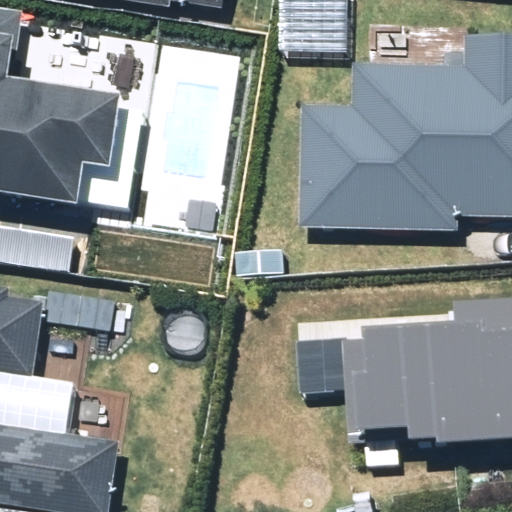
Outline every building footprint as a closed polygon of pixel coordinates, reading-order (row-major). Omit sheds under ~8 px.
[(79,0),(227,20),(229,0),(79,0)] [(0,213),(87,227),(92,191),(118,195),(131,115),(21,98),(32,27),(0,22),(0,213)] [(358,119),(309,116),(304,236),(460,243),(460,226),(511,228),(511,47),(472,45),(470,79),(360,75),(358,119)] [(296,257),(230,253),(227,288),(293,292),(296,257)] [(0,511),(6,511),(108,511),(117,457),(0,439),(0,386),(38,392),(49,316),(10,311),(12,295),(0,293),(0,511)] [(511,313),(296,322),(299,388),(361,385),(365,478),(408,477),(407,460),(511,455),(511,313)]
